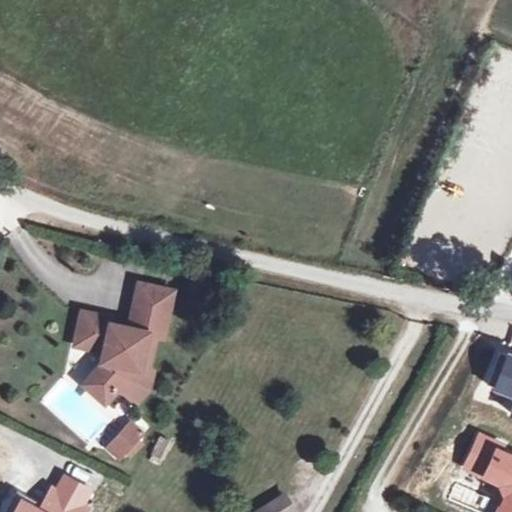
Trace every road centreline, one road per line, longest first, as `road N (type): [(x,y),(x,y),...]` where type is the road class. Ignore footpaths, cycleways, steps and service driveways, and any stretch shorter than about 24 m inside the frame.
road 1 (residential): [(511,314),(325,278),(0,193)]
road 2 (unknown): [(422,298),(299,511)]
